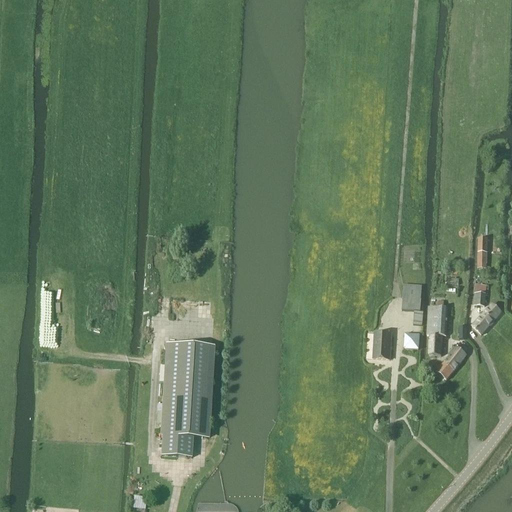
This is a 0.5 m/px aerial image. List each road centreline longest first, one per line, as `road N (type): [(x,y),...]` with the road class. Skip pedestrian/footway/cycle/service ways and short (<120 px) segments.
road 1 (track): [(175,489),(217,459),(221,437),(214,267),(236,0)]
road 2 (track): [(395,313),(414,0)]
road 3 (track): [(159,320),(150,457),(180,469),(175,489)]
road 4 (tertiary): [(431,511),(511,415)]
